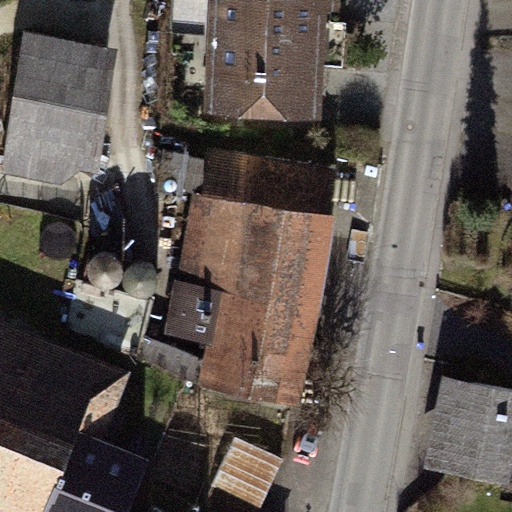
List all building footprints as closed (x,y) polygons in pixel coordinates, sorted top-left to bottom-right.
[(348,0),(218,0),(213,113),(329,118),(334,3),(349,4),(348,0)] [(117,49),(27,34),(3,173),(93,188),(117,49)] [(350,169),(207,141),(180,279),(228,289),(210,380),(305,399),(350,169)] [(50,222),(0,213),(0,272),(40,279),(50,222)] [(117,371),(0,321),(0,511),(132,511),(155,460),(90,432),(117,371)] [(511,386),(446,374),(428,468),(511,483),(511,386)] [(227,493),(271,505),(284,457),(240,445),(227,493)] [(511,511),(511,490),(453,479),(446,511),(511,511)] [(177,511),(155,502),(150,511),(177,511)]
